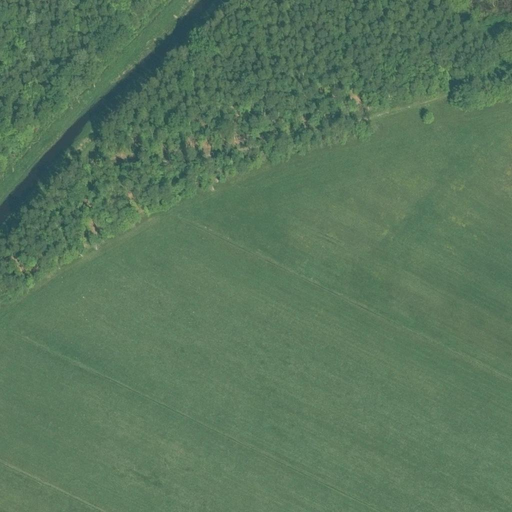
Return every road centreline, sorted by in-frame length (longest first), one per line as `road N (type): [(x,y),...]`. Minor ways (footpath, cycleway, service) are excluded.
road 1 (track): [(78,162),(184,158),(322,134),(511,69)]
road 2 (track): [(78,162),(234,0)]
